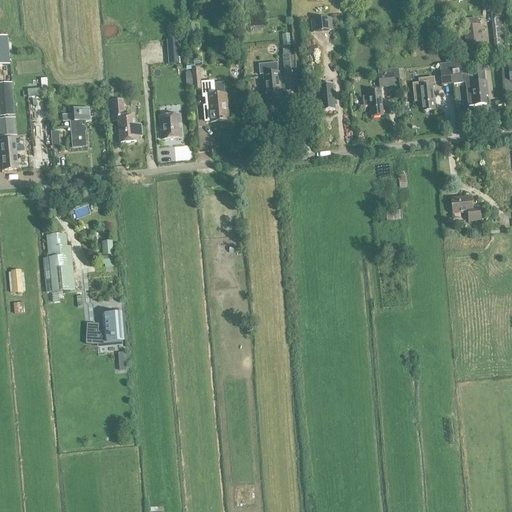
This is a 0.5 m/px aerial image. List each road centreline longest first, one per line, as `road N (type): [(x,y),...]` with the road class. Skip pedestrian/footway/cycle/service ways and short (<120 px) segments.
road 1 (unclassified): [(0,187),(511,134)]
road 2 (unknown): [(51,181),(93,309)]
